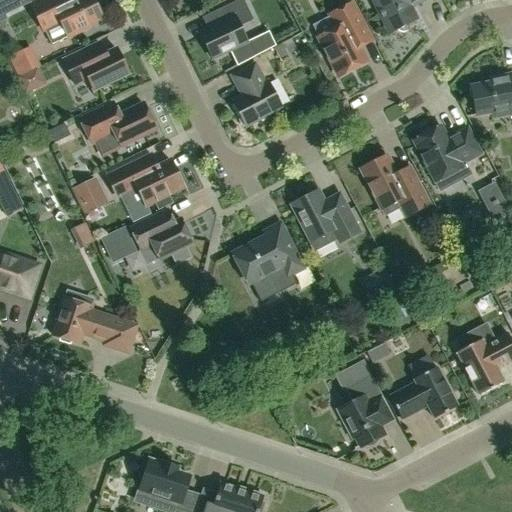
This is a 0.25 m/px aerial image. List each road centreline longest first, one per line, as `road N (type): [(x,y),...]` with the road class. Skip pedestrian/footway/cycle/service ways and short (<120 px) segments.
road 1 (residential): [(511,16),(466,28),(403,92),(247,170),(217,156),(140,0)]
road 2 (residential): [(360,501),(341,482),(0,371)]
road 3 (residential): [(360,501),(511,427)]
